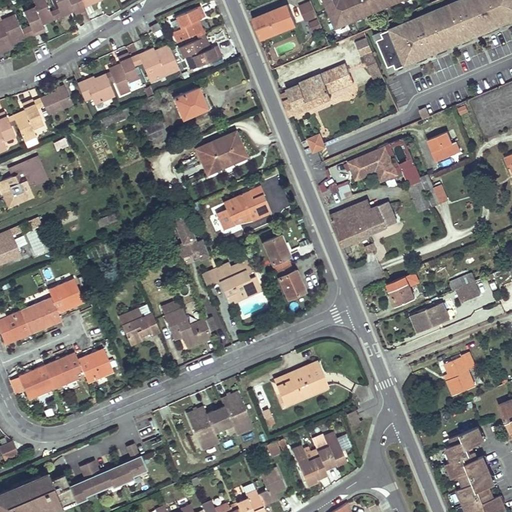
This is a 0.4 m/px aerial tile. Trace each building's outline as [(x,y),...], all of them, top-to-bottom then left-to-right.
[(50,11),(45,0),(33,0),(36,5),(24,11),(30,26),(34,34),(34,35),(45,30),(43,24),(41,21),(53,16),(50,11)] [(82,0),(55,0),(59,8),(61,13),(73,8),(74,11),(76,16),(87,11),(85,6),(82,0)] [(305,20),(317,17),(311,0),(310,0),(293,5),(294,11),(302,9),(305,20)] [(322,0),(334,27),(352,19),(351,18),(392,0),(394,0),(395,1),(397,0),(322,0)] [(511,0),(464,0),(448,7),(447,3),(429,11),(431,14),(423,17),(422,14),(414,17),(416,20),(405,25),(404,21),(383,30),(381,31),(383,35),(377,38),(377,40),(387,63),(388,65),(394,62),(396,67),(398,66),(418,58),(419,57),(418,54),(443,44),(444,47),(446,46),(460,40),(462,39),(461,36),(496,22),(497,25),(499,24),(511,18),(511,0)] [(297,24),(289,4),(253,18),(262,38),(297,24)] [(205,17),(200,5),(177,15),(182,27),(173,30),(178,42),(196,33),(201,31),(196,20),(199,19),(205,17)] [(74,11),(73,8),(61,13),(59,8),(55,10),(58,17),(74,11)] [(58,17),(55,10),(50,11),(53,16),(41,21),(43,24),(58,17)] [(22,29),(16,15),(0,21),(0,45),(2,45),(4,50),(13,46),(12,44),(10,40),(25,34),(22,29)] [(318,17),(309,21),(314,31),(323,27),(318,17)] [(205,33),(199,19),(196,20),(201,31),(196,33),(197,36),(205,33)] [(161,27),(158,22),(150,28),(153,33),(161,27)] [(462,39),(460,40),(461,42),(499,25),(499,24),(497,25),(496,22),(461,36),(462,39)] [(34,34),(30,26),(22,29),(25,34),(10,40),(12,44),(25,38),(26,37),(34,34)] [(381,31),(383,30),(382,28),(372,32),(376,40),(377,40),(377,38),(383,35),(381,31)] [(211,47),(205,33),(197,36),(198,39),(203,37),(208,48),(211,47)] [(221,56),(217,45),(211,47),(208,48),(203,37),(198,39),(180,46),(184,57),(193,54),(198,66),(221,56)] [(372,51),(367,39),(356,43),(361,56),(372,51)] [(170,47),(169,44),(155,49),(157,54),(170,47)] [(419,57),(418,58),(418,60),(447,48),(446,46),(444,47),(443,44),(418,54),(419,57)] [(179,69),(170,47),(157,54),(155,49),(154,47),(145,51),(147,55),(141,59),(142,62),(150,81),(179,69)] [(131,57),(129,51),(118,57),(120,62),(122,65),(110,70),(110,72),(114,80),(120,94),(132,89),(128,81),(139,76),(135,65),(131,57)] [(147,55),(145,51),(131,57),(135,65),(142,62),(141,59),(147,55)] [(380,70),(373,52),(364,56),(371,74),(380,70)] [(122,65),(120,62),(108,67),(110,70),(122,65)] [(388,65),(387,63),(386,64),(389,72),(399,68),(398,66),(396,67),(394,62),(388,65)] [(354,81),(346,63),(299,83),(300,85),(288,89),(289,92),(291,97),(285,100),(290,114),(331,97),(330,92),(354,81)] [(110,81),(106,74),(79,85),(85,100),(92,96),(94,104),(115,94),(110,81)] [(95,78),(94,76),(78,83),(79,85),(95,78)] [(73,103),(66,87),(55,92),(41,98),(44,105),(48,114),(73,103)] [(203,97),(199,87),(175,98),(183,118),(202,110),(203,111),(210,107),(205,95),(203,97)] [(291,97),(289,92),(282,95),(285,100),(291,97)] [(164,106),(158,93),(142,99),(149,112),(156,109),(164,106)] [(41,98),(41,97),(34,101),(37,108),(44,105),(41,98)] [(33,98),(22,103),(25,110),(26,113),(14,117),(17,123),(24,140),(35,136),(36,135),(33,127),(43,122),(37,108),(34,101),(33,98)] [(161,120),(156,109),(149,112),(142,99),(133,103),(144,128),(161,120)] [(418,110),(422,119),(428,117),(424,108),(418,110)] [(8,117),(5,110),(0,112),(0,150),(8,148),(4,140),(15,135),(11,125),(8,117)] [(125,117),(123,110),(103,118),(106,125),(125,117)] [(14,117),(13,115),(8,117),(11,125),(17,123),(14,117)] [(166,132),(161,120),(144,128),(149,139),(166,132)] [(453,142),(448,130),(445,132),(454,154),(461,151),(457,140),(453,142)] [(245,152),(236,131),(197,148),(208,173),(223,167),(221,163),(245,152)] [(168,137),(166,132),(149,139),(151,144),(168,137)] [(454,154),(445,132),(428,139),(433,151),(431,151),(436,161),(454,154)] [(323,141),(319,133),(308,138),(311,146),(323,141)] [(53,140),(57,149),(69,144),(65,135),(53,140)] [(35,136),(24,140),(27,147),(38,142),(35,136)] [(323,142),(323,141),(311,146),(313,151),(325,146),(323,142)] [(386,147),(349,162),(356,180),(375,171),(380,182),(398,174),(386,147)] [(247,156),(245,152),(221,163),(223,167),(247,156)] [(35,179),(27,160),(19,164),(25,178),(19,181),(16,174),(12,175),(0,180),(0,183),(5,195),(3,196),(7,207),(18,202),(17,200),(32,193),(28,183),(35,179)] [(414,161),(402,166),(406,174),(417,169),(414,161)] [(25,178),(19,164),(9,168),(12,175),(16,174),(19,181),(25,178)] [(441,203),(429,173),(421,177),(434,206),(441,203)] [(325,196),(339,188),(332,176),(318,184),(325,196)] [(431,207),(420,181),(408,186),(419,212),(431,207)] [(349,185),(339,190),(343,201),(354,197),(349,185)] [(33,196),(32,193),(17,200),(18,202),(33,196)] [(270,211),(263,193),(246,201),(243,193),(225,201),(228,208),(217,212),(223,227),(234,222),(232,217),(249,210),(252,219),(270,211)] [(371,208),(367,199),(357,203),(361,212),(371,208)] [(390,206),(388,201),(371,208),(361,212),(357,203),(331,214),(344,246),(371,235),(370,233),(388,225),(381,210),(390,206)] [(397,222),(390,206),(381,210),(388,225),(397,222)] [(201,258),(209,255),(203,238),(196,241),(185,213),(174,217),(183,241),(175,244),(180,256),(191,252),(193,251),(194,255),(198,254),(200,253),(201,255),(200,255),(201,258)] [(39,216),(30,218),(31,225),(40,223),(39,216)] [(42,227),(27,232),(36,256),(51,251),(42,227)] [(10,228),(0,232),(0,262),(21,254),(10,228)] [(16,236),(18,244),(26,243),(24,234),(16,236)] [(290,255),(280,234),(263,242),(288,297),(305,289),(295,268),(293,269),(287,256),(290,255)] [(368,261),(377,258),(375,251),(366,255),(368,261)] [(253,269),(248,258),(230,267),(228,262),(214,268),(202,274),(207,286),(220,281),(226,295),(231,292),(234,298),(234,301),(244,296),(242,293),(260,284),(256,274),(250,277),(248,272),(253,269)] [(415,298),(406,275),(388,283),(398,306),(415,298)] [(469,283),(466,275),(450,282),(453,289),(455,289),(456,288),(469,283)] [(49,289),(53,297),(59,313),(85,302),(75,279),(49,289)] [(480,293),(475,280),(469,283),(456,288),(455,289),(460,301),(480,293)] [(262,288),(260,284),(242,293),(244,296),(262,288)] [(27,307),(37,331),(62,320),(61,317),(59,313),(53,297),(27,307)] [(449,317),(443,303),(412,316),(418,331),(449,317)] [(491,317),(504,314),(502,305),(489,309),(491,317)] [(22,309),(32,333),(37,331),(27,307),(22,309)] [(161,331),(152,311),(142,316),(139,307),(119,316),(131,344),(142,340),(140,336),(151,331),(153,335),(161,331)] [(212,336),(205,318),(190,324),(183,308),(165,315),(172,333),(180,330),(183,335),(187,347),(212,336)] [(22,309),(0,318),(0,329),(6,344),(32,333),(22,309)] [(206,317),(210,329),(217,327),(212,315),(206,317)] [(183,335),(180,330),(172,333),(174,339),(183,335)] [(78,357),(85,375),(88,381),(114,370),(104,346),(78,357)] [(50,362),(60,386),(85,375),(78,357),(77,354),(75,351),(50,362)] [(475,366),(469,351),(461,354),(462,355),(445,362),(449,372),(451,378),(447,380),(454,394),(475,385),(468,369),(475,366)] [(319,366),(317,360),(275,378),(278,384),(319,366)] [(45,364),(56,388),(60,386),(50,362),(45,364)] [(45,364),(20,375),(30,399),(56,388),(45,364)] [(327,385),(319,366),(278,384),(286,403),(327,385)] [(204,405),(187,412),(202,448),(219,440),(215,430),(231,423),(236,433),(252,426),(237,390),(220,398),(223,405),(207,412),(204,405)] [(511,398),(499,404),(511,434),(511,398)] [(267,399),(259,402),(267,425),(275,422),(267,399)] [(358,422),(353,410),(346,413),(352,424),(358,422)] [(485,440),(478,426),(452,436),(454,443),(448,446),(454,460),(448,463),(453,477),(460,475),(464,486),(459,489),(467,511),(498,511),(506,509),(500,495),(494,497),(484,502),(479,489),(489,485),(495,483),(492,475),(486,477),(481,466),(487,463),(483,456),(478,457),(467,462),(464,456),(471,453),(468,446),(472,445),(485,440)] [(347,462),(334,431),(324,436),(328,445),(317,450),(319,455),(325,469),(335,464),(336,466),(347,462)] [(14,440),(0,443),(0,448),(1,455),(17,452),(14,440)] [(277,440),(267,443),(271,455),(281,452),(277,440)] [(0,511),(52,511),(76,502),(86,498),(85,495),(112,484),(113,486),(132,478),(131,475),(145,469),(134,443),(126,446),(131,456),(132,460),(100,473),(99,470),(95,460),(80,466),(84,476),(85,480),(69,487),(68,483),(66,478),(51,484),(49,479),(47,473),(0,492),(0,511)] [(325,469),(319,455),(308,459),(307,456),(304,449),(302,444),(291,449),(296,460),(307,486),(317,481),(316,479),(327,474),(325,469)] [(478,457),(472,445),(468,446),(471,453),(464,456),(467,462),(478,457)] [(317,450),(316,448),(309,451),(308,447),(304,449),(307,456),(308,459),(319,455),(317,450)] [(99,470),(100,473),(132,460),(131,456),(99,470)] [(492,475),(487,463),(481,466),(486,477),(492,475)] [(286,488),(276,466),(260,473),(266,488),(257,493),(263,506),(278,499),(276,493),(286,488)] [(58,511),(77,504),(76,502),(52,511),(0,511),(0,492),(47,473),(46,471),(0,490),(0,511),(58,511)] [(49,479),(51,484),(66,478),(64,473),(49,479)] [(68,483),(69,487),(85,480),(84,476),(68,483)] [(246,493),(255,489),(253,482),(243,486),(246,493)] [(494,497),(489,485),(479,489),(484,502),(494,497)] [(257,493),(255,489),(246,493),(247,497),(236,502),(238,507),(240,511),(265,511),(263,506),(257,493)] [(350,511),(346,502),(330,511),(350,511)]
